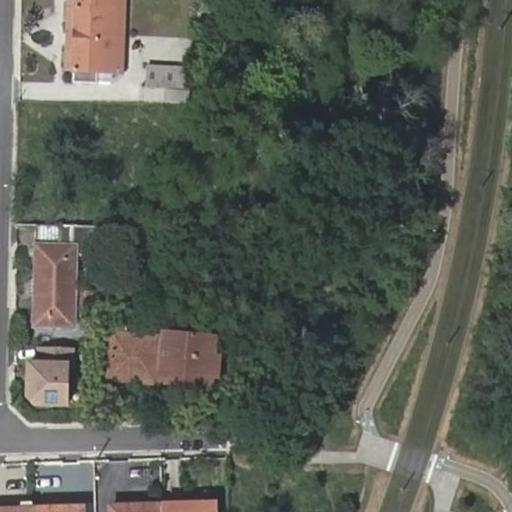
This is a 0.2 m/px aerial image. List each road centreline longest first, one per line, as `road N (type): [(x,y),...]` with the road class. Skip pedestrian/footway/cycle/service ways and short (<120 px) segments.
road 1 (residential): [(9,0),(0,243)]
road 2 (residential): [(0,438),(225,434)]
